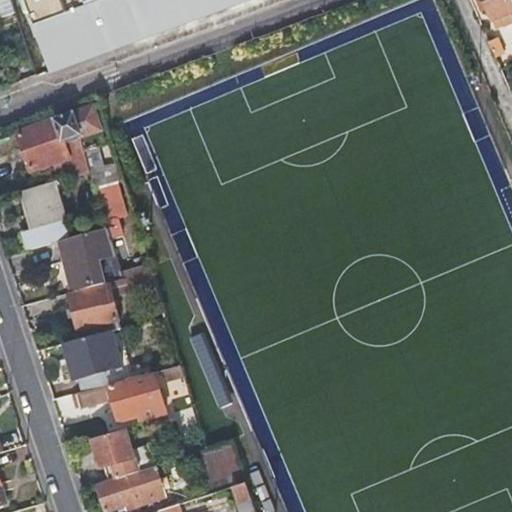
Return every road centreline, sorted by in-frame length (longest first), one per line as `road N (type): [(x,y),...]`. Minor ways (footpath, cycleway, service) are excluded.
road 1 (residential): [(0,113),(307,0)]
road 2 (residential): [(0,298),(70,511)]
